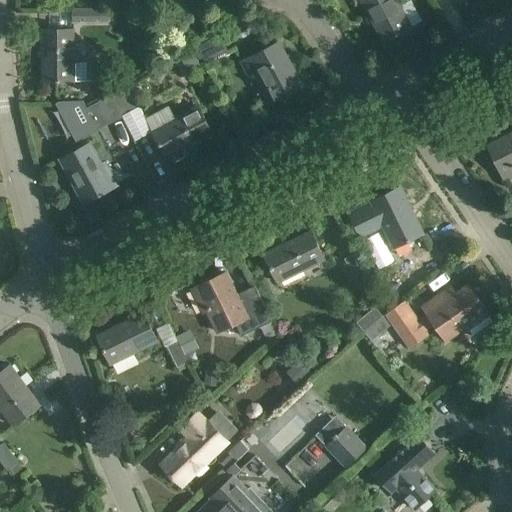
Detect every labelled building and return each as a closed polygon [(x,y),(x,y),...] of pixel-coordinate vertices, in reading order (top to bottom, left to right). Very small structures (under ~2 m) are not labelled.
[(383,43),(412,27),(397,0),(361,0),(373,23),(373,24),(374,24),(383,41),(383,42),(383,43)] [(72,9),(72,22),(72,23),(107,22),(107,9),(72,9)] [(87,63),(74,63),(74,29),(42,29),(42,59),(41,59),(41,60),(42,60),(42,80),(41,80),(41,81),(74,81),(87,81),(87,63)] [(206,63),(210,60),(228,51),(217,30),(195,42),(206,63)] [(263,78),(275,100),(269,103),(269,104),(303,86),(279,42),(241,63),(253,84),(263,78)] [(179,75),(173,72),(168,75),(165,80),(167,86),(172,88),(178,86),(181,81),(179,75)] [(121,117),(145,105),(133,83),(110,95),(119,113),(121,117)] [(121,117),(119,113),(110,95),(86,108),(98,130),(121,117)] [(168,106),(145,118),(152,131),(152,132),(167,160),(168,159),(175,162),(185,157),(186,150),(187,149),(186,148),(213,134),(198,106),(175,118),(168,106)] [(511,132),(487,144),(504,179),(511,174),(511,132)] [(117,184),(111,188),(88,145),(60,159),(84,203),(118,185),(117,184)] [(394,248),(424,233),(423,232),(423,233),(414,215),(414,214),(413,214),(400,187),(371,201),(372,202),(354,211),(366,235),(384,227),(394,248)] [(265,252),(263,253),(278,282),(325,260),(311,231),(284,244),(284,243),(282,244),(283,244),(265,253),(265,252)] [(359,289),(370,284),(355,253),(344,259),(359,289)] [(226,272),(192,289),(192,290),(203,313),(210,310),(220,330),(236,323),(242,335),(273,321),(255,285),(253,286),(254,288),(255,287),(257,292),(240,301),(237,294),(226,272)] [(383,316),(365,331),(377,347),(379,350),(385,345),(378,335),(392,324),(409,349),(430,335),(427,331),(435,325),(446,341),(466,327),(469,330),(473,336),(494,321),(490,316),(468,284),(452,296),(447,289),(422,307),(427,313),(418,320),(405,301),(383,316)] [(383,316),(375,307),(357,322),(364,331),(365,331),(383,316)] [(111,364),(158,341),(144,313),(117,326),(117,325),(116,325),(116,326),(98,335),(98,334),(97,335),(111,364)] [(178,340),(185,355),(198,348),(190,330),(176,337),(178,340)] [(167,346),(177,368),(189,362),(178,340),(167,346)] [(300,360),(287,372),(298,384),(311,373),(300,360)] [(0,402),(16,424),(41,405),(11,365),(0,372),(0,402)] [(205,381),(204,384),(217,385),(219,368),(206,367),(205,381)] [(257,420),(263,415),(263,408),(259,403),(251,402),(246,407),(245,414),(251,420),(257,420)] [(182,485),(238,430),(219,410),(209,419),(200,411),(179,431),(187,440),(162,464),(182,485)] [(393,435),(401,445),(414,433),(406,423),(393,435)] [(325,447),(346,469),(368,447),(347,425),(325,447)] [(415,508),(436,490),(417,469),(435,453),(419,435),(376,474),(393,492),(397,488),(415,508)] [(2,443),(0,444),(0,460),(7,470),(17,462),(2,443)] [(383,449),(367,463),(375,471),(391,457),(383,449)] [(274,511),(250,487),(248,488),(234,474),(211,496),(213,498),(198,511),(274,511)] [(333,511),(336,510),(333,508),(326,499),(314,510),(315,511),(333,511)]
